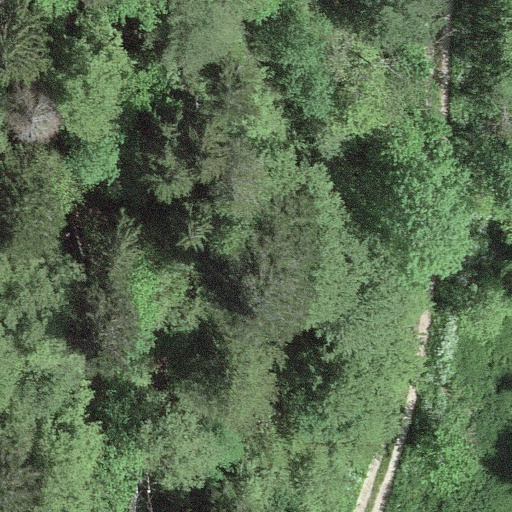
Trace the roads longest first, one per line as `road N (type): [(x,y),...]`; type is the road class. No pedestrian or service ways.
road 1 (track): [(423,285),(435,0)]
road 2 (track): [(423,285),(298,511)]
road 3 (track): [(368,511),(406,399),(423,285)]
